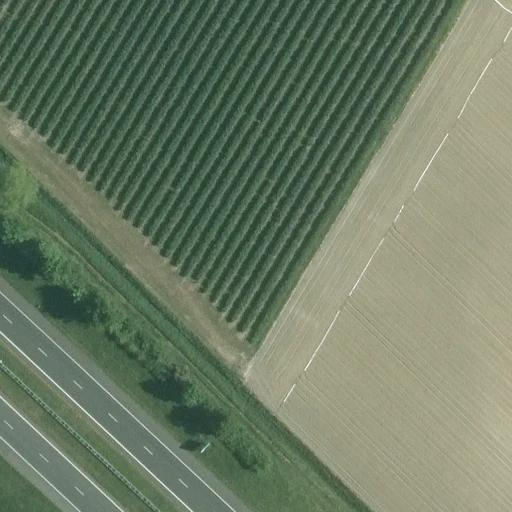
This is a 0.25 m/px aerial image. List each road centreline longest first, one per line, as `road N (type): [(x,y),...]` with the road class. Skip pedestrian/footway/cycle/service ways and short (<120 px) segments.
road 1 (motorway): [(212,511),(0,311)]
road 2 (motorway): [(0,418),(99,511)]
